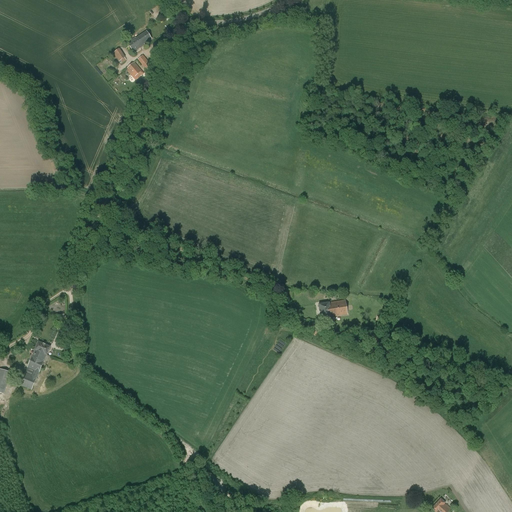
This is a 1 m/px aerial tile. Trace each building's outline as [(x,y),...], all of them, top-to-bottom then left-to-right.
[(146,32),(136,39),(135,37),(126,43),(133,53),(144,45),(144,44),(151,39),(146,32)] [(119,49),(109,56),(115,65),(120,61),(122,63),(126,60),(125,58),(119,49)] [(143,56),(138,60),(146,71),(152,66),(143,56)] [(126,70),(136,81),(144,74),(134,62),(126,70)] [(318,305),(321,320),(331,319),(331,317),(347,315),(345,301),(329,303),(318,305)] [(379,313),(375,323),(382,326),(386,316),(379,313)] [(55,342),(63,345),(67,334),(59,330),(55,342)] [(378,332),(366,333),(367,346),(380,344),(378,332)] [(280,339),(274,349),(280,353),(286,343),(280,339)] [(27,367),(20,385),(32,390),(39,372),(46,355),(47,355),(50,347),(38,342),(35,350),(28,367),(27,367)] [(10,373),(0,368),(0,393),(3,395),(10,373)] [(51,383),(55,373),(50,371),(46,381),(51,383)] [(431,509),(434,511),(448,511),(451,510),(444,504),(445,503),(441,499),(431,509)]
